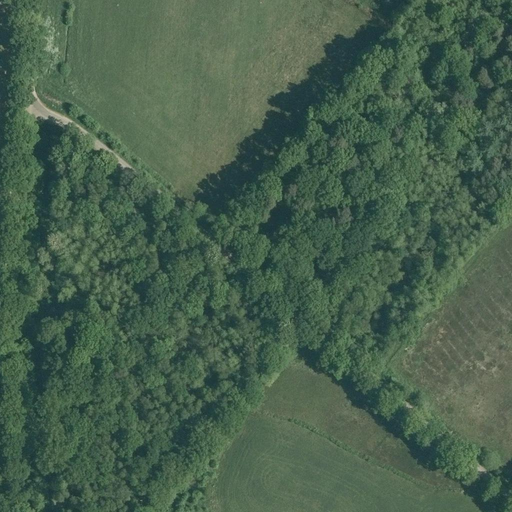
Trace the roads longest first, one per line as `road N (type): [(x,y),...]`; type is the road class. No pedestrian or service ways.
road 1 (tertiary): [(511,497),(148,185),(30,104),(35,0)]
road 2 (track): [(28,511),(13,309),(30,104)]
